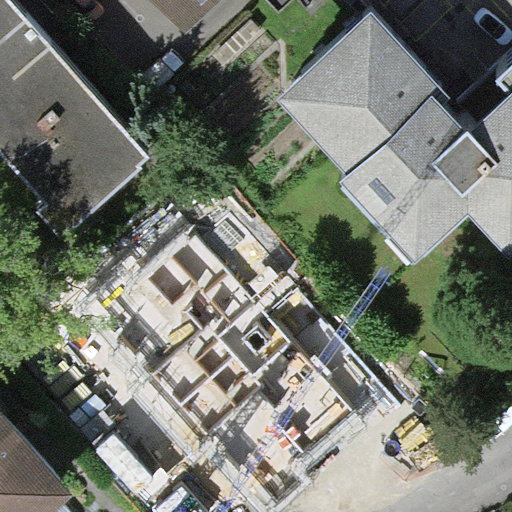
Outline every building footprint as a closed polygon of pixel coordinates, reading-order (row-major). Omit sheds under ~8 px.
[(150,148),(11,0),(0,0),(0,142),(72,220),(150,148)] [(164,0),(190,27),(219,0),(164,0)] [(511,61),(493,79),(508,96),(478,123),(371,7),(269,100),(412,257),(467,208),(509,254),(511,251),(511,61)] [(136,278),(189,338),(149,373),(269,511),(280,511),(323,475),(311,461),(357,421),(191,230),(136,278)] [(0,511),(42,511),(70,489),(0,406),(0,511)]
